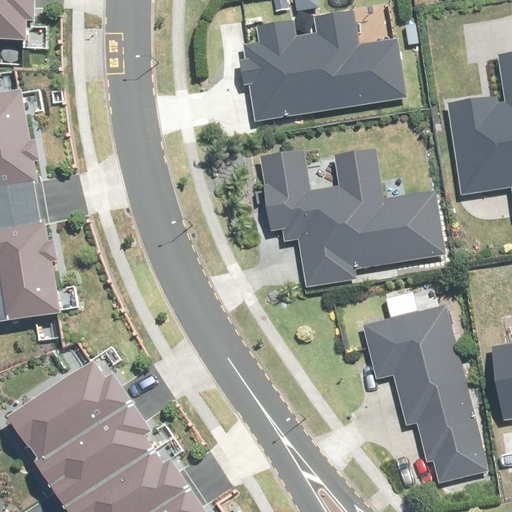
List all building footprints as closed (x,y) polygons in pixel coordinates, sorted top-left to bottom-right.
[(0,0),(0,37),(29,40),(31,15),(38,16),(38,0),(0,0)] [(248,89),(256,88),(261,125),(409,102),(400,44),(361,50),(356,14),(320,20),(322,37),(299,41),(296,24),(267,28),(270,47),(250,50),(252,67),(245,68),(248,89)] [(511,59),(497,61),(503,104),(447,112),(459,206),(511,199),(511,208),(511,59)] [(0,317),(59,306),(16,80),(0,83),(0,317)] [(308,154),(263,162),(276,239),(286,238),(287,246),(301,244),(309,291),(361,283),(359,274),(448,259),(438,195),(387,203),(379,153),(341,159),(346,190),(315,195),(308,154)] [(427,474),(437,471),(442,492),(492,480),(449,307),(365,328),(379,383),(394,380),(407,432),(416,429),(427,474)] [(511,349),(490,352),(502,423),(511,421),(511,349)] [(182,511),(88,364),(2,419),(60,511),(182,511)]
